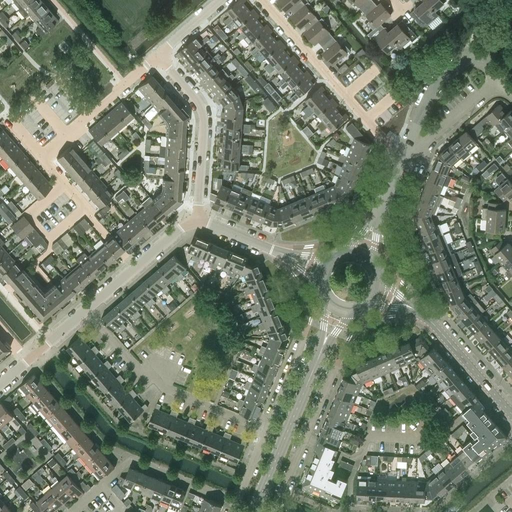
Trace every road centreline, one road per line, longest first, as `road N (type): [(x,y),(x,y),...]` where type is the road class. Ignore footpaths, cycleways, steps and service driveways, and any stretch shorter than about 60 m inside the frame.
road 1 (residential): [(265,431),(161,387),(82,310)]
road 2 (residential): [(400,155),(261,0)]
road 3 (residential): [(273,511),(337,363),(322,345)]
road 4 (tertiary): [(254,511),(322,345)]
road 5 (residential): [(197,218),(202,114),(159,54)]
road 6 (residential): [(499,81),(477,58),(461,54),(400,155)]
road 7 (residential): [(159,54),(43,159)]
road 8 (residential): [(236,502),(129,460),(102,485)]
road 9 (residential): [(133,266),(43,159)]
road 10 (tertiary): [(511,414),(419,312)]
road 11 (residential): [(400,155),(499,81)]
